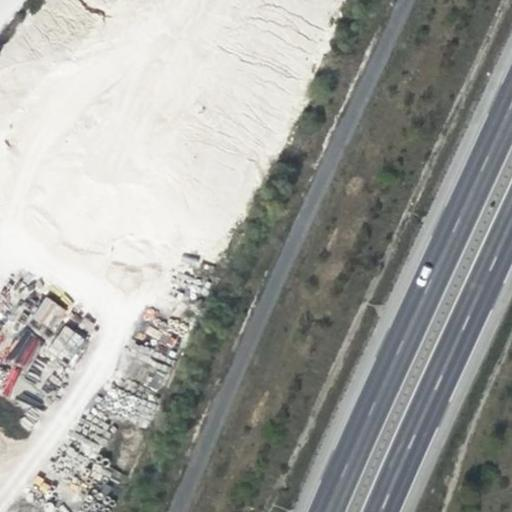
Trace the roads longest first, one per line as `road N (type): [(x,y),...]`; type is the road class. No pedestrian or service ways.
road 1 (unclassified): [(181,511),(408,0)]
road 2 (primary): [(511,75),(319,511)]
road 3 (primary): [(374,511),(511,208)]
